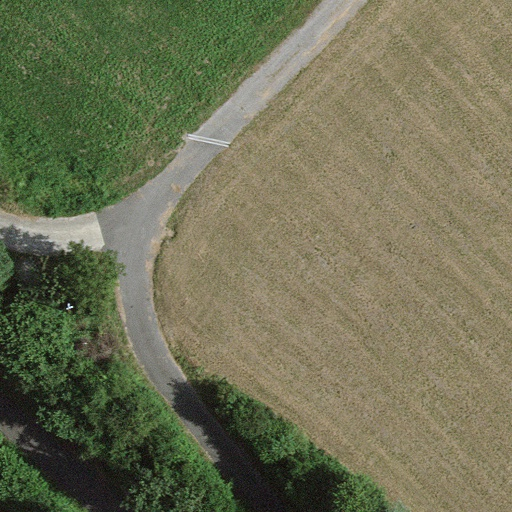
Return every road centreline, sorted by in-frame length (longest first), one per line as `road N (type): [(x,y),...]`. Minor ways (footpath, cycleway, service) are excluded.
road 1 (unknown): [(0,204),(155,217),(167,316),(185,359),(235,443),(291,511)]
road 2 (unknown): [(0,383),(139,511)]
